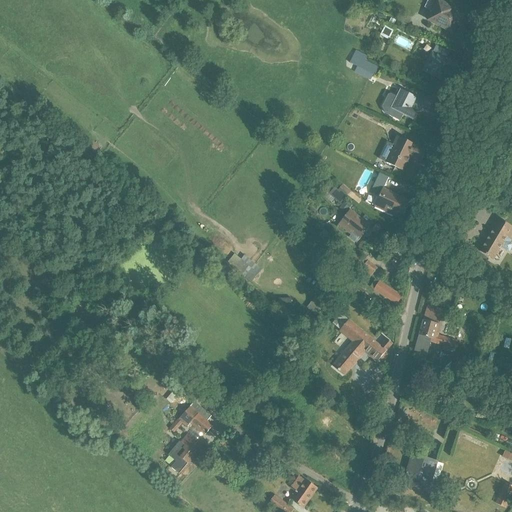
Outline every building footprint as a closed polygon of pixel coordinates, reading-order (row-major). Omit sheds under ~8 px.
[(456,8),(439,0),(436,0),(426,21),(453,35),(457,27),(459,28),(465,16),(455,11),(456,8)] [(484,6),(489,9),(491,5),(492,3),(486,0),(485,3),(484,6)] [(484,27),(491,14),(484,11),(477,24),(484,27)] [(380,35),(389,40),(394,31),(385,26),(380,35)] [(468,32),(464,39),(469,42),(473,34),(468,32)] [(448,54),(446,53),(445,52),(444,51),(444,50),(443,49),(442,49),(441,49),(440,49),(439,49),(438,49),(435,47),(433,51),(432,51),(422,71),(441,80),(447,68),(454,71),(460,58),(449,52),(448,54)] [(356,51),(350,63),(357,67),(355,72),(371,80),(377,67),(366,61),(368,57),(356,51)] [(387,115),(400,122),(403,115),(412,120),(417,112),(419,113),(421,108),(424,102),(418,98),(400,89),(396,97),(391,94),(388,95),(383,104),(383,105),(383,106),(383,107),(382,107),(382,108),(382,109),(383,109),(383,110),(383,111),(383,112),(384,112),(384,113),(385,113),(385,114),(386,114),(386,115),(387,115)] [(384,122),(374,117),(372,120),(382,125),(384,122)] [(387,143),(379,160),(403,172),(410,158),(420,163),(426,151),(396,136),(392,145),(387,143)] [(96,154),(97,153),(101,148),(89,138),(85,143),(84,144),(96,154)] [(379,174),(370,192),(379,196),(374,207),(402,220),(404,214),(405,215),(407,212),(406,211),(410,202),(383,189),(388,178),(379,174)] [(340,188),(349,195),(351,192),(343,185),(340,188)] [(349,195),(340,188),(338,191),(331,186),(326,191),(328,192),(324,197),(331,203),(335,199),(341,204),(349,195)] [(324,193),(316,188),(307,201),(317,208),(321,203),(318,201),(324,193)] [(496,215),(500,209),(503,204),(491,197),(488,203),(485,208),(496,215)] [(346,200),(339,208),(345,213),(352,204),(346,200)] [(376,224),(365,215),(362,219),(350,210),(338,225),(351,235),(349,238),(356,244),(369,227),(372,229),(376,224)] [(511,248),(511,243),(511,242),(511,241),(511,239),(511,227),(497,218),(491,229),(493,230),(480,252),(494,260),(501,248),(509,253),(511,248)] [(330,234),(322,228),(319,233),(327,239),(330,234)] [(337,248),(345,254),(349,248),(342,243),(344,240),(342,239),(340,241),(341,243),(337,248)] [(399,243),(392,258),(397,260),(404,246),(399,243)] [(405,246),(399,259),(405,262),(410,249),(405,246)] [(353,252),(348,258),(363,271),(362,273),(367,276),(368,275),(370,277),(371,276),(377,268),(368,261),(367,262),(353,252)] [(235,254),(227,263),(234,268),(233,269),(245,279),(248,281),(251,283),(258,274),(252,269),(255,264),(244,256),(241,259),(235,254)] [(397,276),(393,286),(400,288),(403,278),(397,276)] [(375,279),(369,288),(374,291),(379,282),(375,279)] [(330,289),(320,280),(313,289),(323,298),(330,289)] [(397,305),(402,297),(379,282),(374,291),(386,299),(386,298),(397,305)] [(365,290),(356,284),(353,288),(361,295),(365,290)] [(316,296),(306,308),(316,315),(317,316),(326,304),(316,296)] [(442,325),(439,325),(443,311),(427,306),(426,313),(426,312),(419,335),(420,335),(415,351),(427,354),(430,343),(442,346),(441,350),(453,353),(456,341),(445,337),(445,338),(438,336),(442,325)] [(386,339),(382,345),(377,340),(376,342),(349,320),(348,321),(341,314),(333,323),(340,330),(339,332),(352,342),(332,366),(345,377),(365,353),(377,363),(378,362),(381,364),(388,355),(385,353),(393,344),(386,339)] [(308,376),(297,357),(295,354),(283,361),(286,366),(288,365),(289,367),(292,372),(295,370),(296,372),(294,373),(299,381),(306,377),(308,376)] [(442,380),(440,386),(447,389),(450,383),(442,380)] [(430,395),(424,410),(450,421),(451,417),(444,414),(448,402),(430,395)] [(243,410),(250,405),(245,400),(239,405),(243,410)] [(191,407),(179,419),(178,419),(170,429),(174,433),(183,424),(187,427),(190,424),(195,428),(189,436),(187,434),(180,442),(169,455),(176,462),(171,468),(179,474),(187,464),(188,465),(203,447),(197,442),(203,435),(204,436),(213,426),(207,421),(211,416),(195,402),(191,407)] [(127,441),(123,446),(131,453),(135,448),(127,441)] [(511,453),(505,451),(502,458),(511,462),(511,453)] [(438,481),(443,464),(438,463),(438,462),(412,455),(407,473),(406,473),(405,477),(406,477),(404,484),(429,492),(433,480),(438,481)] [(289,488),(296,492),(291,500),(303,508),(317,488),(299,476),(293,485),(292,484),(289,488)] [(511,486),(505,483),(495,504),(506,508),(511,495),(511,486)] [(268,505),(278,511),(291,511),(294,509),(275,496),(268,505)]
